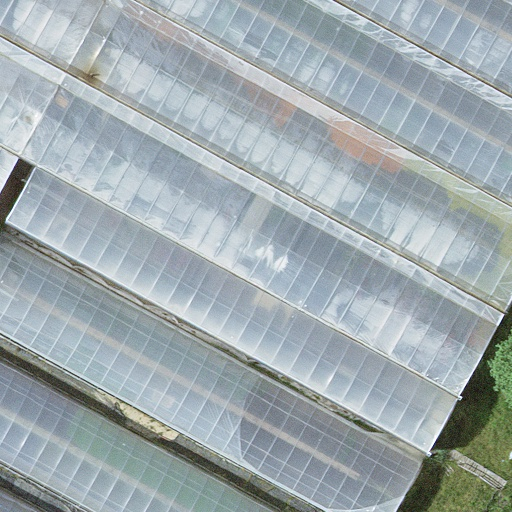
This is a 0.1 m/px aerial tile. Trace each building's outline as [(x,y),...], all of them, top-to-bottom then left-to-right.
[(511,0),(0,0),(0,132),(461,383),(511,288),(511,0)] [(0,180),(19,145),(0,134),(0,180)] [(3,217),(429,445),(461,386),(35,158),(3,217)] [(0,335),(329,511),(389,511),(422,452),(0,225),(0,335)] [(0,465),(86,511),(282,511),(0,358),(0,465)] [(0,511),(49,511),(0,485),(0,511)]
